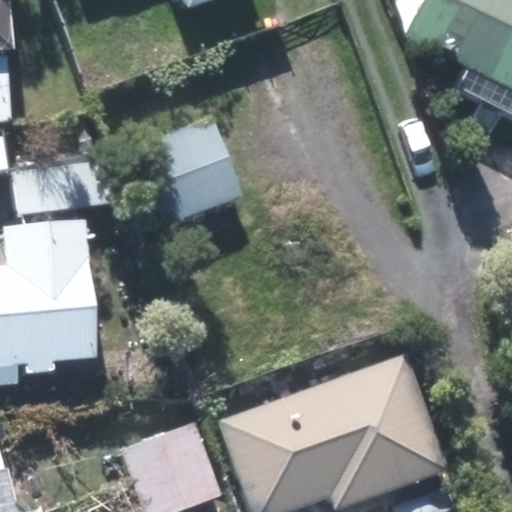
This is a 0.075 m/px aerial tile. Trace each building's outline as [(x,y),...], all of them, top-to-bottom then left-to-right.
[(0,0),(0,122),(12,121),(5,49),(14,48),(9,0),(0,0)] [(183,0),(187,9),(212,0),(183,0)] [(511,87),(511,0),(420,0),(404,34),(511,87)] [(135,33),(90,54),(110,97),(155,76),(135,33)] [(242,198),(213,118),(133,147),(162,226),(242,198)] [(17,215),(110,203),(104,161),(12,173),(17,215)] [(0,364),(98,355),(84,221),(4,229),(8,264),(0,264),(0,364)] [(405,354),(220,422),(253,511),(284,511),(330,496),(335,510),(447,469),(405,354)] [(121,449),(144,511),(171,511),(222,493),(195,422),(121,449)] [(0,511),(18,511),(8,467),(0,469),(0,511)]
